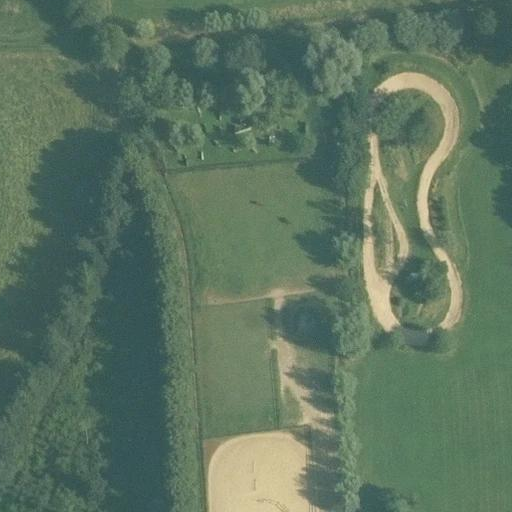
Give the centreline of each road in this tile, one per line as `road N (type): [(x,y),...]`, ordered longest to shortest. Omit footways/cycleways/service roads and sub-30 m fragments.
road 1 (track): [(195,511),(180,263),(146,153),(125,114)]
road 2 (track): [(0,439),(96,256),(121,178),(125,114)]
